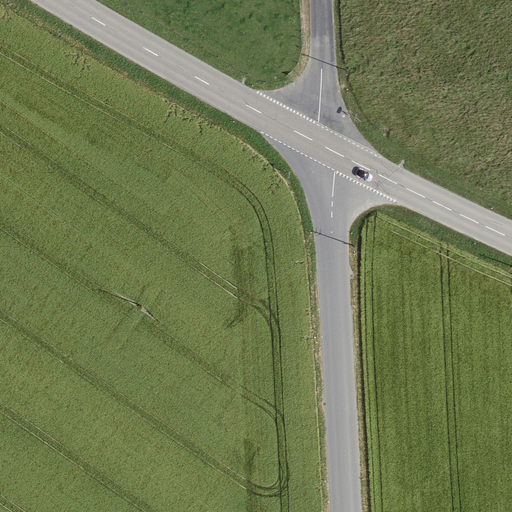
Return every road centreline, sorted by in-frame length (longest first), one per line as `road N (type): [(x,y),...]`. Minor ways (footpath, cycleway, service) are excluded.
road 1 (tertiary): [(326,148),(346,511)]
road 2 (secondary): [(62,0),(326,148)]
road 3 (secondary): [(326,148),(511,238)]
road 4 (residential): [(326,148),(321,0)]
